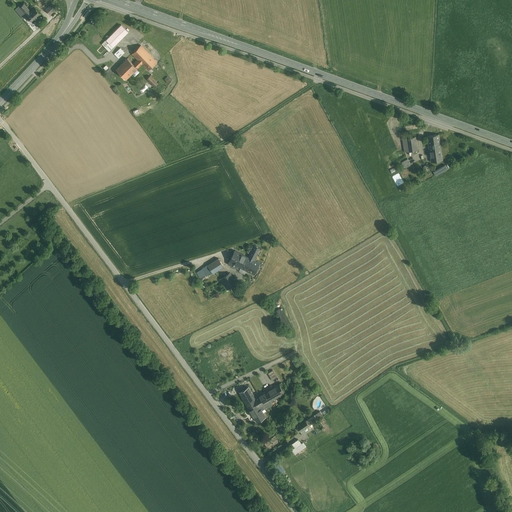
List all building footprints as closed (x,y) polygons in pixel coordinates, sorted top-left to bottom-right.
[(53,3),(46,9),(50,15),(57,8),(53,3)] [(23,11),(20,8),(20,7),(19,6),(15,10),(23,19),(26,16),(27,15),(23,11)] [(41,14),(35,8),(31,12),(27,15),(26,16),(31,21),(36,17),(37,18),(41,14)] [(121,26),(106,40),(113,47),(128,33),(121,26)] [(141,46),(132,55),(150,71),(158,62),(141,46)] [(114,54),(119,58),(125,52),(121,47),(114,54)] [(128,59),(116,70),(126,79),(137,68),(128,59)] [(110,76),(114,72),(106,65),(104,68),(107,71),(105,72),(110,76)] [(147,79),(155,87),(158,83),(150,75),(147,79)] [(439,134),(428,136),(431,161),(442,160),(439,134)] [(415,137),(403,138),(405,151),(416,149),(415,137)] [(408,159),(403,161),(406,168),(411,165),(408,159)] [(436,175),(448,169),(446,165),(433,171),(436,175)] [(235,251),(230,263),(254,274),(260,262),(235,251)] [(219,259),(207,266),(213,274),(224,267),(219,259)] [(225,288),(232,284),(226,275),(220,278),(225,288)] [(282,308),(276,310),(284,331),(290,329),(282,308)] [(273,369),(268,372),(272,380),(278,377),(273,369)] [(280,384),(256,397),(261,407),(285,393),(280,384)] [(250,388),(240,393),(257,422),(267,417),(261,407),(256,397),(250,388)] [(321,412),(296,429),(299,434),(301,432),(303,436),(311,430),(309,427),(324,416),(321,412)] [(299,440),(293,444),(295,448),(302,444),(299,440)]
